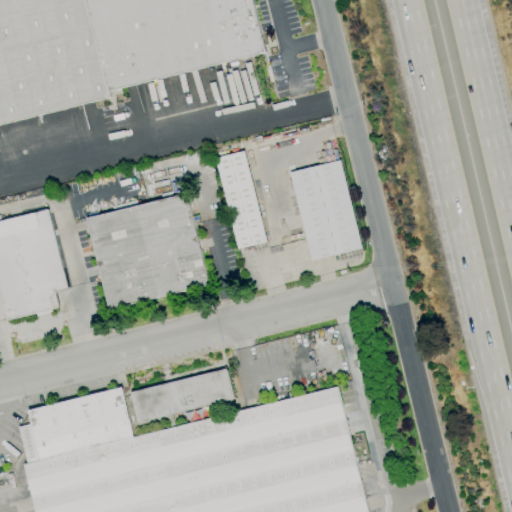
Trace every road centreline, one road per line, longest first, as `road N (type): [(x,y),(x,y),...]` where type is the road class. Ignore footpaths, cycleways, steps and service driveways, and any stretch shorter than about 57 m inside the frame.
road 1 (residential): [(321,0),(447,511)]
road 2 (motorway): [(406,0),(511,457)]
road 3 (tertiary): [(387,283),(0,381)]
road 4 (motorway): [(511,219),(459,0)]
